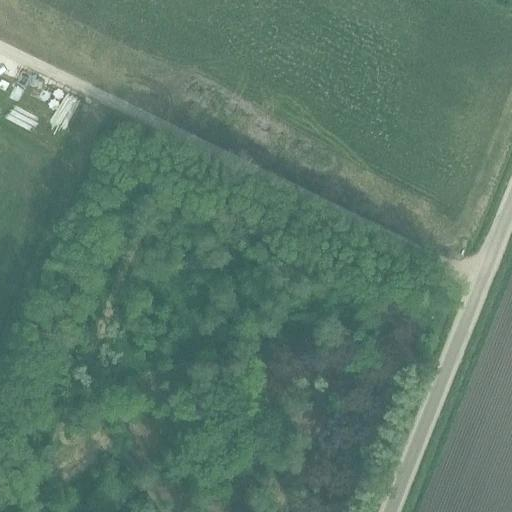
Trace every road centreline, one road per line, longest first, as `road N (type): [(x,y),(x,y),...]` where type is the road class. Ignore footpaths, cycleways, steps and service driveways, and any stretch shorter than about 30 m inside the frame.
road 1 (unknown): [(478,296),(0,58)]
road 2 (unclassified): [(393,511),(511,212)]
